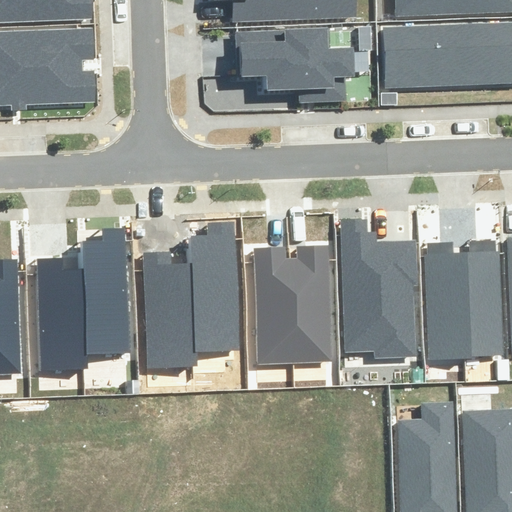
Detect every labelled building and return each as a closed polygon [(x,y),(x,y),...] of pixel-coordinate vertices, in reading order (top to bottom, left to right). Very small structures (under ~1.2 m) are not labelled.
[(0,0),(0,23),(93,20),(92,0),(0,0)] [(230,0),(232,19),(354,13),(353,0),(230,0)] [(386,0),(387,9),(510,5),(509,0),(386,0)] [(373,21),(377,80),(511,72),(508,14),(373,21)] [(233,29),(234,76),(260,75),(261,89),(331,87),(331,74),(346,74),(346,47),(327,48),(327,26),(233,29)] [(96,62),(95,30),(0,31),(0,68),(86,67),(86,62),(96,62)] [(0,105),(97,102),(96,70),(86,70),(86,67),(0,68),(0,105)] [(339,216),(345,346),(372,345),(373,355),(410,353),(407,279),(415,279),(414,240),(375,241),(375,230),(364,230),(364,215),(339,216)] [(192,234),(194,265),(197,348),(240,346),(235,223),(213,224),(213,233),(192,234)] [(83,240),(84,271),(87,354),(131,352),(125,229),(103,230),(104,239),(83,240)] [(469,248),(460,247),(464,353),(498,352),(494,236),(468,237),(469,248)] [(423,240),(427,354),(464,353),(460,247),(450,248),(450,240),(423,240)] [(333,361),(326,250),(294,252),(295,262),(291,262),(296,362),(333,361)] [(145,252),(149,364),(197,362),(197,348),(194,265),(174,266),(173,251),(145,252)] [(286,252),(254,254),(259,364),(296,362),(291,262),(287,262),(286,252)] [(36,257),(40,369),(88,368),(87,354),(84,271),(65,272),(64,256),(36,257)] [(0,371),(22,371),(15,260),(0,260),(0,371)] [(396,415),(399,511),(454,511),(450,399),(417,400),(418,414),(396,415)] [(511,511),(511,403),(462,405),(464,511),(511,511)]
